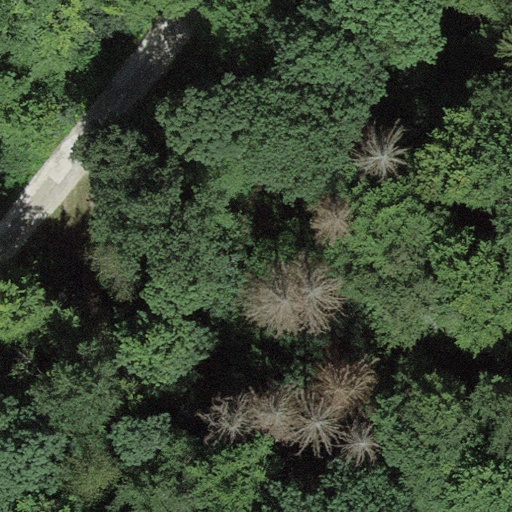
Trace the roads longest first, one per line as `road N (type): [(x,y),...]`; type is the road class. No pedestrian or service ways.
road 1 (track): [(128,511),(75,146)]
road 2 (track): [(194,0),(0,243)]
